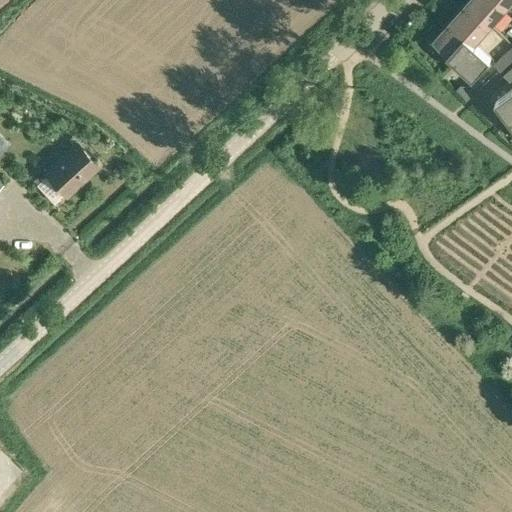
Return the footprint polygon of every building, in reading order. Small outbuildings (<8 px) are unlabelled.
[(508,7),(499,0),(466,0),(465,2),(492,25),(508,7)] [(476,43),(492,25),(465,2),(450,19),(465,33),(476,43)] [(465,33),(450,19),(432,38),(448,52),(465,33)] [(491,56),(476,43),(465,33),(448,52),(474,75),(491,56)] [(501,71),(511,62),(504,55),(495,64),(501,71)] [(511,86),(496,98),(511,120),(511,86)] [(45,171),(67,195),(100,165),(78,141),(45,171)] [(441,355),(450,345),(436,332),(427,342),(441,355)]
